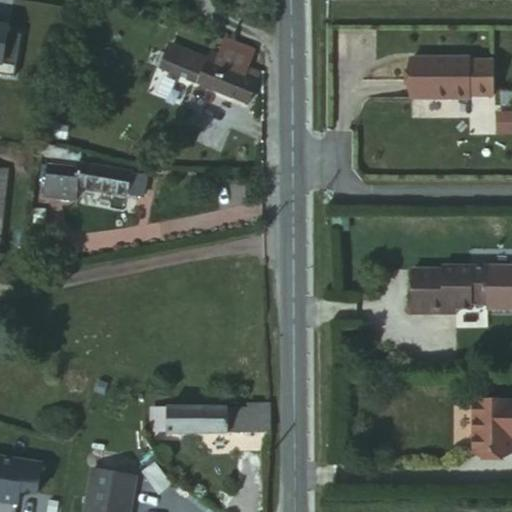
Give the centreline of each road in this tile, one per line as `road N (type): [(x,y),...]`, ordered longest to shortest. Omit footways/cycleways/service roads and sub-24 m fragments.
road 1 (secondary): [(289,0),(294,511)]
road 2 (unknown): [(293,239),(0,270)]
